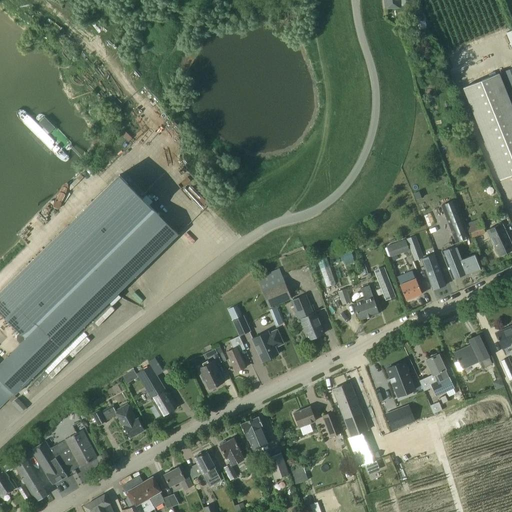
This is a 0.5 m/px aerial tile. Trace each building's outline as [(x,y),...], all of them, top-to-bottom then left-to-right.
[(503,36),(491,39),(493,46),(483,49),(486,60),(497,57),(499,63),(510,60),(503,36)] [(511,68),(463,88),(500,180),(508,176),(511,175),(511,178),(511,68)] [(138,128),(128,137),(138,146),(147,137),(138,128)] [(178,234),(120,174),(0,292),(0,311),(20,331),(17,334),(17,339),(20,342),(0,362),(0,407),(15,394),(110,302),(113,305),(120,297),(120,296),(118,294),(178,234)] [(455,200),(442,205),(453,235),(467,230),(455,200)] [(466,224),(472,238),(486,233),(484,228),(485,228),(481,218),(466,224)] [(511,249),(511,244),(502,223),(487,230),(499,256),(511,249)] [(407,239),(411,249),(420,246),(416,236),(407,239)] [(410,251),(406,240),(387,246),(390,257),(410,251)] [(461,260),(456,246),(442,251),(453,279),(467,273),(481,268),(476,254),(461,260)] [(305,250),(282,259),(286,271),(309,262),(308,258),(308,257),(307,257),(305,250)] [(424,258),(422,258),(433,290),(446,285),(435,254),(424,258)] [(326,256),(317,258),(327,287),(336,284),(326,256)] [(384,268),(375,271),(386,299),(395,296),(384,268)] [(401,285),(400,285),(406,300),(422,294),(416,278),(415,279),(401,285)] [(285,281),(262,290),(268,306),(269,308),(286,301),(292,299),(285,281)] [(369,285),(361,288),(364,298),(356,300),(357,303),(354,304),(360,320),(379,313),(369,285)] [(351,301),(346,288),(338,291),(343,304),(351,301)] [(314,312),(306,294),(292,300),(296,312),(295,312),(297,319),(300,318),(309,339),(324,333),(316,312),(314,312)] [(233,320),(242,315),(237,305),(228,309),(233,320)] [(276,307),(269,310),(276,326),(283,323),(276,307)] [(251,331),(244,315),(242,315),(233,320),(240,336),(251,331)] [(511,327),(505,331),(504,329),(496,333),(503,348),(511,345),(511,346),(511,327)] [(283,343),(277,330),(269,333),(268,332),(252,339),(263,361),(278,354),(275,347),(283,343)] [(493,363),(479,334),(470,339),(472,344),(455,352),(461,365),(463,369),(480,360),(484,368),(493,363)] [(245,349),(240,336),(230,340),(234,348),(227,352),(236,372),(247,367),(240,351),(245,349)] [(213,355),(217,364),(221,362),(214,348),(210,350),(213,355)] [(446,369),(439,354),(426,360),(433,375),(438,373),(441,380),(431,384),(437,395),(454,387),(449,377),(445,369),(446,369)] [(511,379),(511,365),(508,357),(500,361),(509,380),(511,379)] [(144,369),(137,373),(152,398),(151,399),(155,405),(151,408),(156,417),(161,415),(162,416),(177,407),(166,390),(151,365),(150,365),(146,360),(141,363),(144,369)] [(224,383),(213,360),(199,367),(201,372),(200,373),(204,382),(206,382),(210,390),(211,389),(212,390),(216,388),(216,386),(224,383)] [(404,361),(387,368),(391,377),(390,378),(392,382),(393,382),(398,392),(415,384),(404,361)] [(459,361),(455,364),(459,372),(463,370),(463,369),(461,365),(459,361)] [(502,379),(493,382),(496,389),(504,386),(502,379)] [(338,393),(336,394),(349,429),(352,436),(348,438),(349,441),(358,466),(363,465),(376,460),(376,459),(373,453),(365,432),(369,430),(356,396),(354,397),(349,383),(336,388),(338,393)] [(26,407),(18,398),(13,403),(22,412),(26,407)] [(128,404),(117,410),(116,411),(116,412),(115,413),(116,414),(129,438),(145,429),(139,418),(137,419),(129,405),(128,404)] [(100,411),(93,415),(98,425),(105,421),(116,414),(115,413),(116,412),(116,411),(117,410),(114,405),(100,412),(100,411)] [(415,420),(409,405),(386,414),(392,430),(415,420)] [(316,420),(310,406),(294,413),(299,427),(316,420)] [(84,410),(79,413),(82,419),(88,416),(84,410)] [(342,432),(334,411),(322,415),(330,437),(342,432)] [(266,432),(259,416),(241,424),(248,440),(249,439),(253,449),(268,443),(264,433),(266,432)] [(98,457),(83,429),(62,441),(49,447),(45,442),(32,450),(53,483),(66,475),(66,474),(79,466),(80,467),(98,457)] [(407,434),(398,437),(408,465),(417,462),(407,434)] [(220,445),(219,445),(226,458),(227,458),(230,463),(223,467),(230,480),(238,476),(232,464),(244,458),(240,451),(241,451),(234,438),(226,442),(225,441),(219,444),(220,445)] [(200,453),(194,456),(195,458),(202,473),(208,483),(216,479),(215,476),(218,475),(216,472),(222,469),(215,456),(210,458),(207,452),(201,455),(200,453)] [(289,473),(282,452),(267,457),(274,479),(289,473)] [(50,492),(29,458),(15,466),(36,501),(50,492)] [(304,465),(291,470),(297,483),(309,478),(304,465)] [(9,477),(2,467),(0,468),(0,494),(2,497),(15,488),(8,478),(9,477)] [(184,479),(178,467),(163,475),(170,486),(180,481),(184,490),(193,485),(188,477),(184,479)] [(143,482),(144,482),(140,475),(122,486),(126,492),(129,498),(126,500),(130,507),(122,510),(122,511),(150,511),(155,508),(150,499),(152,498),(151,496),(143,482)] [(167,508),(172,506),(168,496),(164,497),(160,491),(161,490),(153,477),(144,482),(143,482),(151,496),(152,498),(150,499),(155,508),(165,502),(167,508)] [(24,484),(18,488),(26,501),(32,497),(24,484)] [(104,494),(84,506),(87,511),(112,511),(109,504),(110,503),(104,494)] [(168,496),(172,506),(179,504),(174,494),(168,496)] [(322,511),(319,501),(311,504),(313,510),(310,511),(322,511)] [(4,503),(0,505),(3,511),(6,511),(9,511),(4,503)] [(243,503),(235,506),(236,511),(237,511),(246,509),(243,503)]
